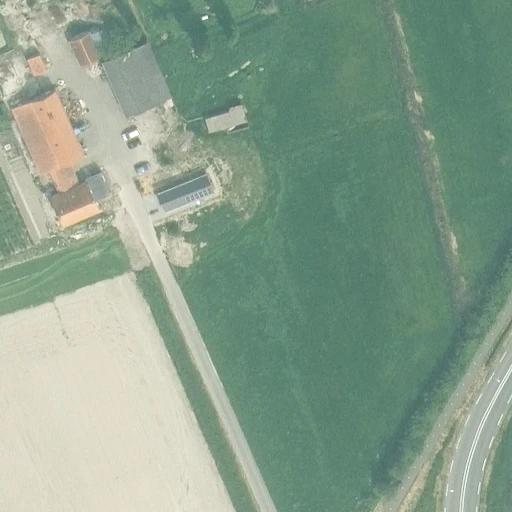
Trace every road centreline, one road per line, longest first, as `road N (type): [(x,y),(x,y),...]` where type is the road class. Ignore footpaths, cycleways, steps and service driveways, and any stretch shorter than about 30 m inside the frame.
road 1 (unclassified): [(268,511),(104,125)]
road 2 (secondary): [(464,511),(470,462),(511,372)]
